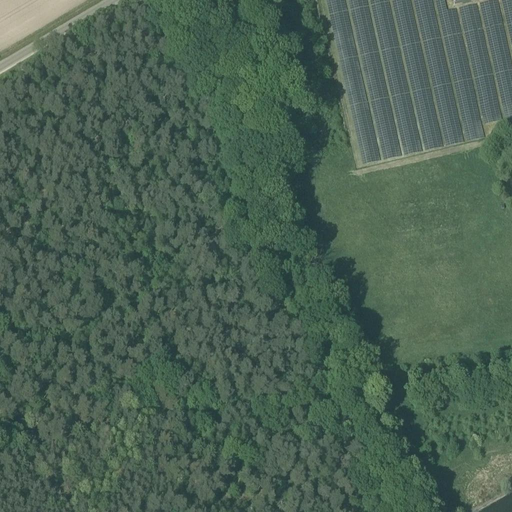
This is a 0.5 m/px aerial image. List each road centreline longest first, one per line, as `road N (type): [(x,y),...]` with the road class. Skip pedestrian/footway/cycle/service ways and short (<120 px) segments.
road 1 (track): [(366,397),(0,438)]
road 2 (track): [(136,511),(366,397)]
road 3 (track): [(366,397),(421,379),(511,368)]
road 4 (unclassified): [(0,60),(104,0)]
